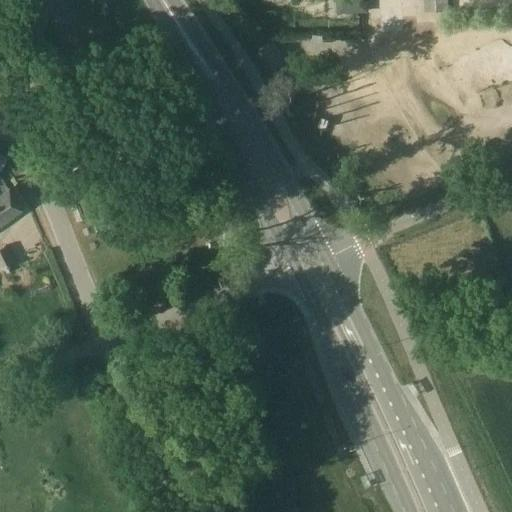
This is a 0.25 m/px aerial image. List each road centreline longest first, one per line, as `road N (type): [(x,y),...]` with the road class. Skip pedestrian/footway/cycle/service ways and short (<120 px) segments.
road 1 (unclassified): [(110,343),(0,71)]
road 2 (primary): [(443,511),(325,255)]
road 3 (primary): [(295,266),(410,511)]
road 4 (primary): [(325,255),(246,116),(179,28)]
road 5 (primary): [(179,28),(200,90),(295,266)]
road 6 (unclassified): [(325,255),(511,180)]
road 7 (unclassified): [(110,343),(295,266)]
road 8 (unclassified): [(172,511),(110,343)]
